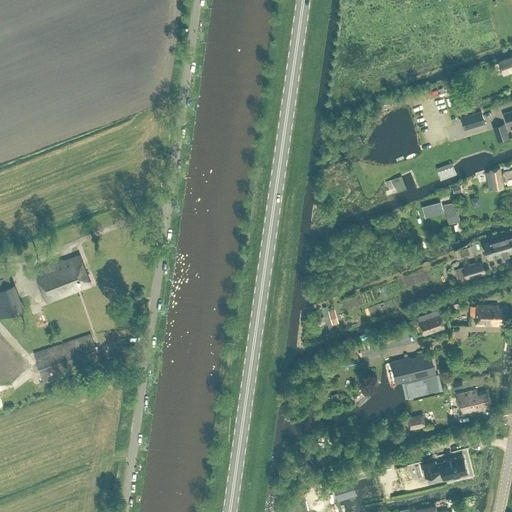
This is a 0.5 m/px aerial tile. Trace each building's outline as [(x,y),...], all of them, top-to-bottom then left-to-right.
[(503,73),(511,69),(511,55),(498,61),(503,73)] [(455,88),(458,99),(464,97),(460,87),(455,88)] [(481,110),(461,116),(464,129),(485,123),(481,110)] [(510,138),(504,122),(492,126),(497,142),(510,138)] [(511,170),(503,172),(503,176),(502,176),(499,167),(490,169),(490,170),(485,171),(488,189),(504,186),(503,181),(505,180),(508,180),(509,184),(511,183),(511,170)] [(482,177),(485,176),(482,171),(475,175),(479,183),(484,180),(482,177)] [(385,181),(391,194),(399,191),(394,178),(385,181)] [(460,184),(452,186),(454,192),(461,189),(460,184)] [(455,200),(443,203),(448,223),(460,220),(455,200)] [(511,233),(485,242),(489,257),(502,254),(502,256),(504,255),(503,253),(508,252),(508,254),(510,254),(509,251),(511,250),(511,233)] [(48,301),(91,283),(80,256),(64,262),(63,260),(36,271),(48,301)] [(459,279),(484,272),(481,261),(456,269),(459,279)] [(0,316),(22,309),(12,284),(9,274),(0,277),(0,316)] [(476,304),(476,323),(498,324),(498,321),(505,321),(506,307),(498,307),(498,304),(476,304)] [(331,326),(339,323),(334,310),(327,312),(331,326)] [(427,332),(444,326),(440,314),(423,320),(427,332)] [(387,342),(398,339),(396,332),(384,335),(387,342)] [(91,334),(34,353),(44,381),(101,362),(91,334)] [(403,380),(435,372),(430,351),(417,354),(417,356),(411,358),(410,356),(397,359),(403,380)] [(489,403),(486,391),(477,394),(476,388),(456,393),(461,415),(481,410),(480,405),(489,403)] [(407,422),(409,430),(426,426),(423,413),(412,415),(412,412),(401,414),(403,423),(407,422)] [(434,460),(422,463),(426,476),(438,473),(437,472),(442,471),(444,478),(467,472),(463,456),(454,459),(454,457),(446,459),(446,461),(440,462),(440,463),(435,464),(434,460)] [(353,482),(335,487),(339,501),(357,495),(353,482)]
